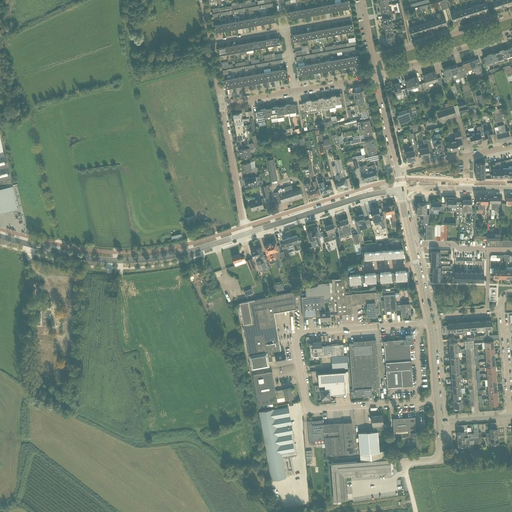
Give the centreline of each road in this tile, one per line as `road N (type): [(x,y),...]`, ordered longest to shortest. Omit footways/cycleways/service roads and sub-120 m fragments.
road 1 (unclassified): [(436,400),(316,408),(294,345),(299,333),(428,319)]
road 2 (tertiary): [(218,242),(155,258),(99,260),(0,237)]
road 3 (tertiary): [(245,233),(401,189)]
road 4 (residential): [(222,104),(377,76)]
road 5 (residential): [(211,42),(365,14)]
road 6 (residential): [(373,56),(511,13)]
road 7 (residential): [(377,76),(511,33)]
road 8 (residential): [(245,233),(222,104)]
